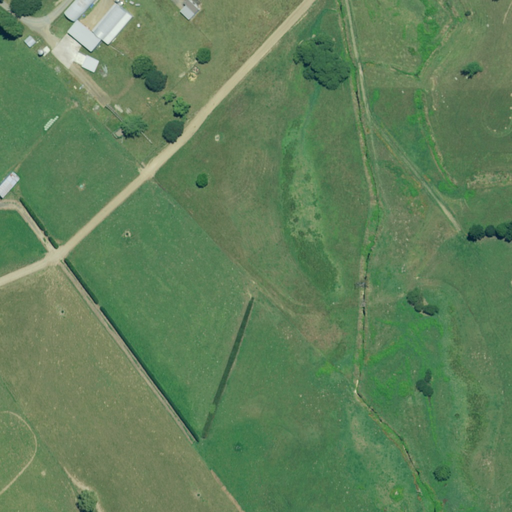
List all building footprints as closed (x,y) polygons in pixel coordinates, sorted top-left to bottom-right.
[(77,0),(66,13),(77,22),(96,0),(77,0)] [(189,6),(183,11),(192,21),(203,10),(193,0),(189,0),(186,4),(189,6)] [(104,41),(110,46),(135,16),(119,2),(94,32),(80,20),(71,32),(94,52),(104,41)] [(32,35),(27,41),(33,47),(39,41),(32,35)] [(99,60),(87,54),(81,66),(93,72),(99,60)] [(11,173),(0,185),(0,197),(1,199),(18,179),(11,173)]
